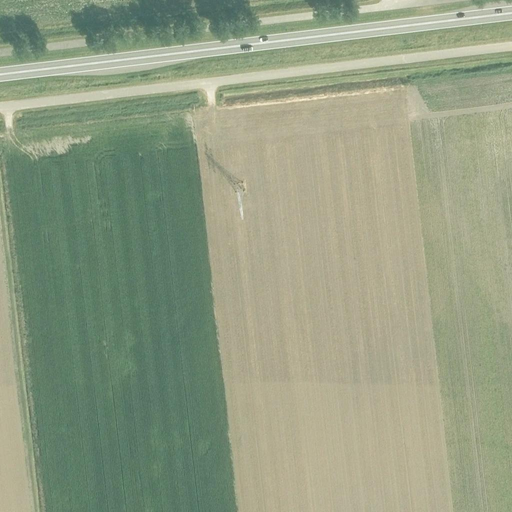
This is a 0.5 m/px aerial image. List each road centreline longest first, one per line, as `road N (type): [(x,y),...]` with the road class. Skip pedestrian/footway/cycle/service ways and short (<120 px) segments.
road 1 (unclassified): [(0,107),(511,46)]
road 2 (trunk): [(0,74),(511,13)]
road 3 (unclassified): [(0,53),(438,0)]
